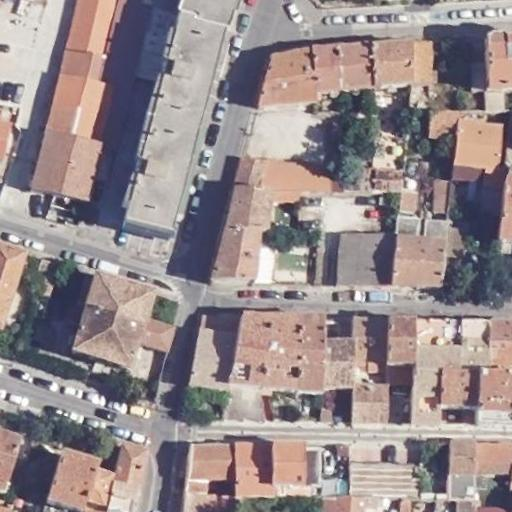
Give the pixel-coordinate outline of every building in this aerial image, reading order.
[(75,0),(44,132),(97,145),(111,85),(93,79),(98,58),(101,58),(116,0),(75,0)] [(136,0),(116,0),(101,58),(98,58),(93,79),(111,85),(117,60),(135,67),(150,9),(135,4),(136,0)] [(150,9),(223,33),(230,35),(241,0),(136,0),(135,4),(150,9)] [(150,9),(135,67),(134,72),(163,82),(126,219),(167,230),(223,33),(150,9)] [(468,52),(469,71),(475,71),(476,81),(496,81),(496,89),(511,88),(511,36),(480,38),(480,51),(468,52)] [(425,111),(426,40),(408,42),(404,85),(403,112),(425,111)] [(369,88),(404,85),(408,42),(367,44),(368,88),(369,88)] [(335,91),(337,91),(368,88),(367,44),(332,47),(335,91)] [(308,47),(268,57),(254,106),(258,107),(310,104),(312,104),(311,93),(308,47)] [(311,93),(335,91),(332,47),(308,47),(311,93)] [(134,72),(135,67),(117,60),(111,85),(129,90),(134,72)] [(481,90),(496,89),(496,81),(476,81),(475,71),(469,71),(469,90),(481,90)] [(129,90),(111,85),(97,145),(115,149),(129,90)] [(511,88),(496,89),(481,90),(482,104),(511,103),(511,88)] [(511,109),(505,110),(501,168),(511,168),(511,109)] [(451,122),(452,111),(425,111),(423,136),(450,135),(451,122)] [(446,179),(447,184),(481,188),(480,207),(498,209),(501,168),(492,168),(496,128),(451,122),(450,135),(446,179)] [(332,161),(341,161),(339,123),(330,124),(332,161)] [(0,184),(4,185),(19,131),(0,125),(0,184)] [(44,132),(30,190),(88,203),(95,169),(92,168),(97,145),(44,132)] [(240,155),(232,188),(260,189),(263,158),(240,155)] [(302,190),(328,190),(331,169),(278,161),(263,158),(260,189),(263,189),(267,189),(302,190)] [(498,209),(496,240),(511,240),(511,168),(501,168),(498,209)] [(371,170),(371,191),(398,192),(399,170),(371,170)] [(342,173),(343,188),(361,187),(361,171),(342,173)] [(445,210),(447,184),(446,179),(432,178),(430,210),(445,210)] [(263,229),(267,189),(263,189),(260,189),(232,188),(222,228),(258,229),(263,229)] [(409,192),(398,192),(396,211),(408,211),(409,192)] [(444,226),(444,219),(424,218),(423,236),(418,236),(418,218),(396,216),(395,232),(391,286),(439,287),(442,255),(444,226)] [(459,227),(444,226),(442,255),(457,256),(459,227)] [(253,283),(258,229),(222,228),(212,269),(209,281),(253,283)] [(395,232),(341,231),(340,247),(337,285),(391,286),(395,232)] [(0,330),(24,253),(0,245),(0,330)] [(50,297),(60,264),(42,259),(31,291),(50,297)] [(83,308),(93,275),(85,273),(75,305),(83,308)] [(141,327),(143,319),(151,294),(122,284),(93,275),(83,308),(141,327)] [(171,328),(143,319),(141,327),(83,308),(70,353),(127,371),(136,343),(165,353),(171,328)] [(188,386),(228,390),(236,336),(214,333),(217,316),(201,316),(188,386)] [(226,404),(223,419),(264,420),(264,412),(262,397),(262,390),(297,391),(299,318),(239,316),(236,336),(228,390),(226,404)] [(297,394),(320,395),(322,343),(322,319),(299,318),(297,391),(297,394)] [(351,345),(351,320),(336,319),(336,344),(351,345)] [(351,345),(351,358),(386,359),(386,321),(351,320),(351,345)] [(387,384),(411,385),(413,321),(386,321),(386,359),(387,372),(387,384)] [(440,374),(456,375),(457,323),(413,321),(411,385),(411,403),(411,424),(441,425),(440,412),(441,409),(440,374)] [(476,376),(485,376),(486,324),(457,323),(456,375),(476,376)] [(511,375),(511,324),(486,324),(485,376),(511,375)] [(322,343),(320,395),(320,404),(327,404),(327,389),(350,389),(350,386),(351,364),(351,358),(351,345),(336,344),(322,343)] [(351,358),(351,364),(360,365),(360,371),(387,372),(386,359),(351,358)] [(476,376),(456,375),(440,374),(441,409),(476,410),(476,376)] [(511,427),(511,375),(485,376),(476,376),(476,410),(475,417),(476,426),(511,427)] [(387,408),(387,387),(350,386),(350,389),(350,423),(386,424),(387,424),(387,408)] [(223,419),(226,404),(212,404),(210,419),(223,419)] [(0,511),(6,511),(7,511),(8,510),(0,508),(0,490),(2,491),(19,439),(0,432),(0,511)] [(183,489),(205,491),(205,482),(233,483),(235,443),(188,443),(183,489)] [(271,443),(235,443),(233,483),(233,493),(270,494),(270,487),(271,443)] [(303,445),(271,443),(270,487),(313,488),(313,477),(320,476),(321,446),(303,447),(303,445)] [(119,444),(110,482),(134,489),(143,452),(119,444)] [(476,444),(450,444),(448,500),(458,500),(474,501),(476,473),(476,444)] [(511,460),(511,444),(476,444),(476,473),(511,473),(511,460)] [(350,447),(337,447),(337,466),(350,466),(350,447)] [(81,510),(85,500),(90,500),(91,497),(99,500),(109,475),(94,470),(96,463),(61,451),(44,499),(81,510)] [(350,466),(350,497),(363,497),(399,498),(414,499),(414,465),(350,466)] [(129,511),(134,489),(110,482),(105,502),(102,511),(129,511)] [(180,511),(232,511),(233,493),(207,491),(205,491),(183,489),(180,511)] [(349,511),(350,497),(323,496),(321,511),(349,511)] [(350,497),(349,511),(361,511),(363,497),(350,497)] [(458,511),(474,511),(474,501),(458,500),(458,511)]
